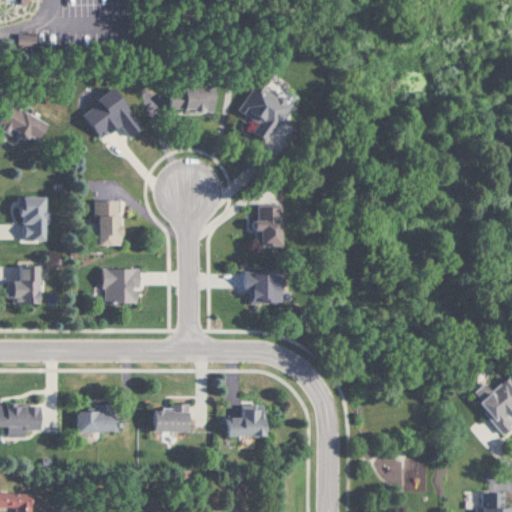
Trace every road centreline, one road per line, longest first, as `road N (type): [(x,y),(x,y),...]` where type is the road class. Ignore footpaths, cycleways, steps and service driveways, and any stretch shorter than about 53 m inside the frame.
road 1 (residential): [(0,351),(273,355),(302,374),(319,402),(324,511)]
road 2 (residential): [(185,350),(187,191)]
